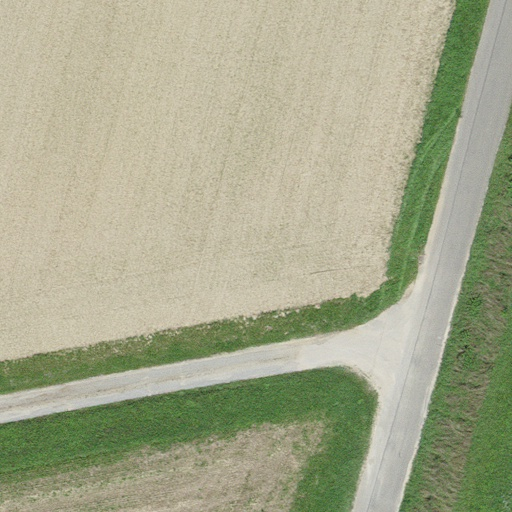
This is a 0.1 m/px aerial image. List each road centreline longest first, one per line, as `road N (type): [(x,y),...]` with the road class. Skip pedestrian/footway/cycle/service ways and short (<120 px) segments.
road 1 (unclassified): [(511,33),(380,511)]
road 2 (track): [(0,419),(429,334)]
